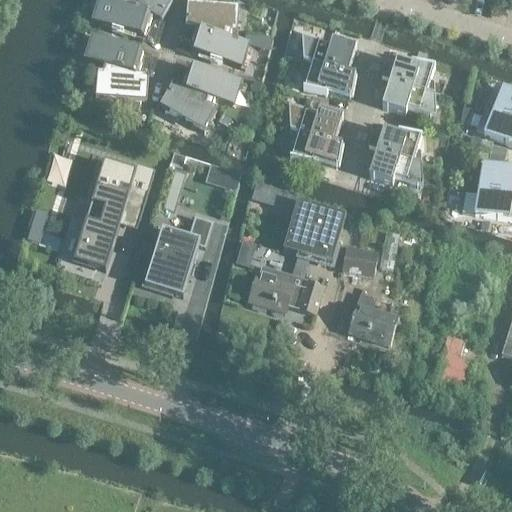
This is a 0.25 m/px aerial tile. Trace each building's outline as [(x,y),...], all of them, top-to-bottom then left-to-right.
[(174,2),(169,0),(167,0),(118,0),(118,1),(122,3),(120,7),(147,19),(147,18),(150,20),(151,20),(163,26),(174,2)] [(143,43),(151,20),(150,20),(147,18),(147,19),(120,7),(119,8),(104,3),(96,28),(143,43)] [(235,37),(240,12),(217,9),(216,12),(193,8),(189,7),(184,32),(197,34),(198,35),(201,35),(202,35),(230,43),(231,36),(235,37)] [(239,72),(244,52),(246,47),(230,43),(202,35),(201,35),(198,35),(197,34),(191,58),(239,72)] [(348,77),(356,52),(332,45),(332,47),(331,50),(302,41),(303,65),(311,67),(312,66),(348,78),(348,77)] [(137,79),(144,55),(95,42),(89,67),(104,71),(133,79),(133,78),(136,79),(137,79)] [(427,96),(434,71),(435,72),(435,71),(412,65),(411,68),(388,63),(382,85),(384,85),(384,84),(390,86),(427,96)] [(351,101),(356,78),(354,78),(354,79),(348,77),(348,78),(312,66),(311,67),(304,92),(303,92),(303,93),(327,98),(328,94),(351,101)] [(150,81),(137,79),(136,79),(133,78),(133,79),(104,71),(103,77),(99,77),(95,101),(117,105),(118,102),(141,106),(146,106),(150,81)] [(231,110),(239,86),(191,71),(183,94),(184,94),(187,95),(188,94),(214,107),(215,105),(231,110)] [(433,120),(438,99),(427,96),(390,86),(383,112),(406,118),(406,117),(406,116),(407,114),(433,120)] [(212,111),(214,107),(188,94),(187,95),(184,94),(183,94),(172,88),(161,111),(165,113),(186,123),(185,126),(206,136),(216,113),(212,111)] [(511,95),(503,91),(493,115),(511,122),(511,95)] [(335,147),(343,122),(319,114),(319,116),(318,120),(289,111),(290,134),(298,137),(298,136),(335,148),(335,147)] [(511,122),(493,115),(484,139),(511,150),(511,122)] [(414,165),(421,141),(422,141),(422,140),(399,134),(397,138),(375,132),(368,154),(371,155),(371,153),(377,155),(377,156),(414,165)] [(338,171),(343,148),(341,148),(341,149),(335,147),(335,148),(298,136),(298,137),(291,161),(290,161),(290,162),(314,168),(315,164),(338,171)] [(420,190),(425,169),(414,166),(414,165),(377,156),(370,182),(393,187),(393,186),(394,183),(420,190)] [(511,173),(483,169),(479,194),(511,199),(511,173)] [(106,275),(120,229),(118,228),(120,221),(139,226),(148,196),(130,190),(128,198),(97,188),(74,265),(106,275)] [(511,199),(479,194),(475,219),(511,225),(511,199)] [(332,269),(346,220),(298,206),(283,254),(332,269)] [(199,251),(205,253),(214,228),(195,222),(189,241),(162,232),(145,290),(183,301),(199,251)] [(251,268),(258,246),(245,242),(238,264),(251,268)] [(374,281),(378,258),(346,252),(342,275),(374,281)] [(316,319),(324,292),(305,286),(303,292),(258,278),(249,307),(285,318),(288,309),(297,312),(297,313),(316,319)] [(390,350),(399,322),(373,314),(376,303),(361,299),(357,309),(348,337),(390,350)] [(511,325),(502,359),(511,362),(511,325)] [(473,366),(459,362),(464,344),(447,339),(436,380),(466,390),(473,366)]
